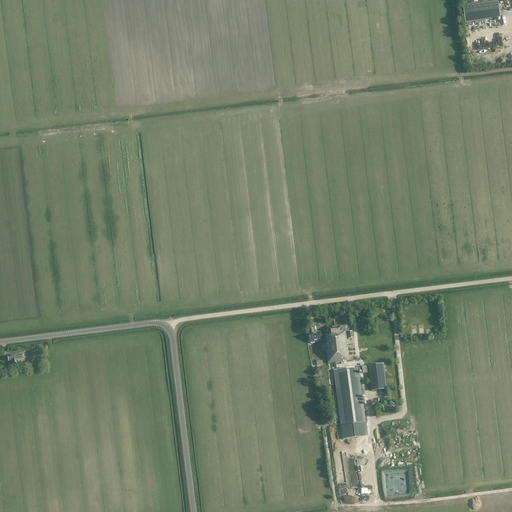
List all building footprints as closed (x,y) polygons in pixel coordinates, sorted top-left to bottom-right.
[(500,18),(498,2),(463,7),(465,23),(500,18)] [(343,360),(349,360),(346,338),(348,337),(348,339),(353,338),(352,332),(348,332),(346,332),(345,326),(341,326),(327,328),(328,335),(320,336),(319,332),(313,333),(313,328),(309,329),(310,333),(309,333),(310,343),(320,342),(320,340),(325,340),(328,363),(343,362),(343,360)] [(8,361),(12,361),(13,365),(16,364),(16,360),(24,359),(23,354),(7,356),(8,361)] [(387,389),(383,364),(368,366),(371,391),(387,389)] [(367,373),(366,366),(361,367),(358,368),(358,367),(333,371),(340,427),(342,440),(353,438),(357,438),(368,436),(366,423),(359,372),(362,371),(362,374),(367,373)]
